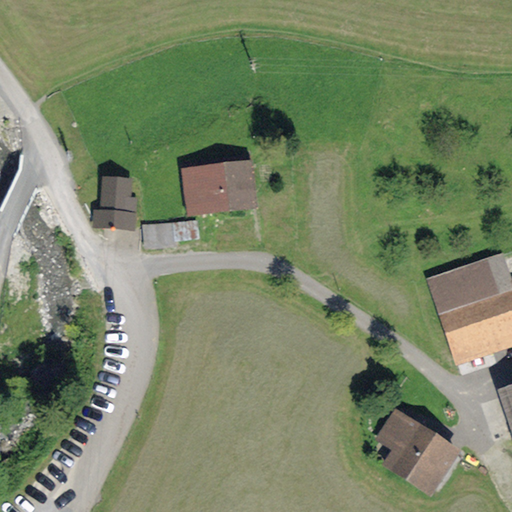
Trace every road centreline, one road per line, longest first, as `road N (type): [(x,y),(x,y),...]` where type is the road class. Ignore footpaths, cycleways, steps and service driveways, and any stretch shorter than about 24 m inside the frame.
road 1 (residential): [(81,511),(140,366),(140,318),(124,275),(66,205)]
road 2 (residential): [(66,205),(32,118),(0,74)]
